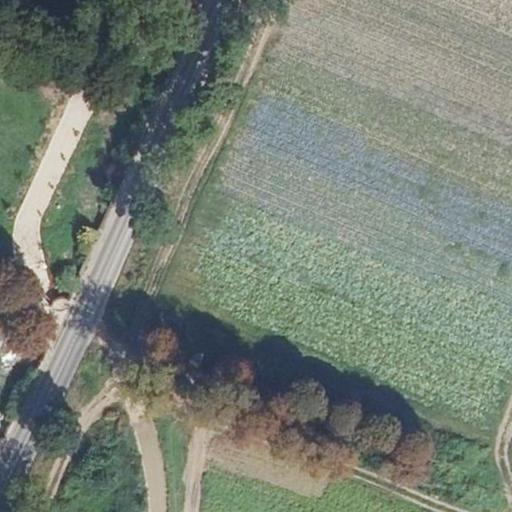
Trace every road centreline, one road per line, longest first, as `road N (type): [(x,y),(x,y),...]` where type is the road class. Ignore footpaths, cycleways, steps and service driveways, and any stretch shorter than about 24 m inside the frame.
road 1 (secondary): [(222,0),(85,322),(0,493)]
road 2 (track): [(511,491),(172,370),(85,322)]
road 3 (track): [(169,511),(177,462),(172,370)]
